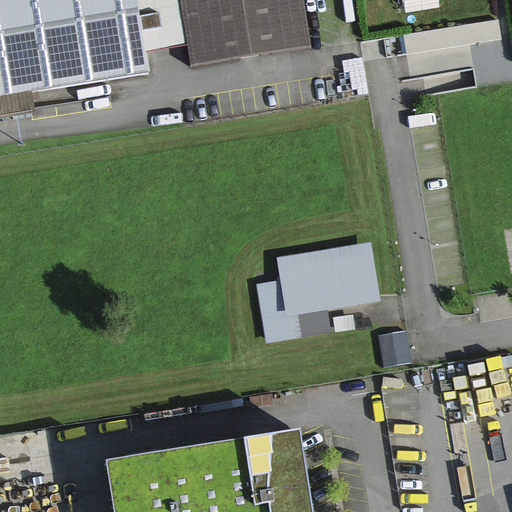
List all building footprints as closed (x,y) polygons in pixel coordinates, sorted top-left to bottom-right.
[(130,0),(0,0),(0,104),(143,81),(130,0)] [(309,48),(300,0),(181,0),(192,67),(309,48)] [(407,35),(410,56),(506,42),(503,21),(407,35)] [(280,285),(256,289),(266,350),(331,339),(328,320),(381,311),(371,249),(277,264),(280,285)] [(407,335),(379,340),(384,372),(412,367),(407,335)] [(313,511),(300,429),(106,460),(114,511),(313,511)]
